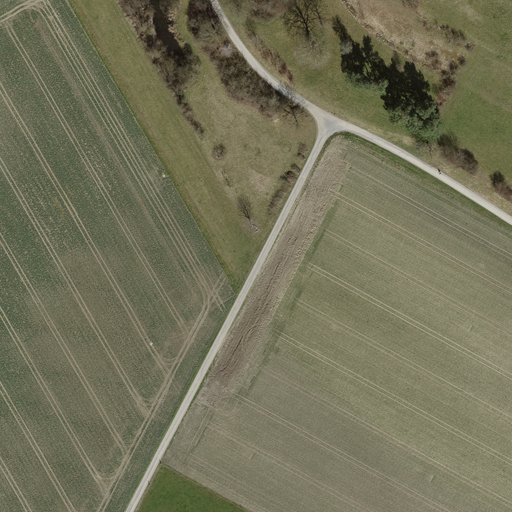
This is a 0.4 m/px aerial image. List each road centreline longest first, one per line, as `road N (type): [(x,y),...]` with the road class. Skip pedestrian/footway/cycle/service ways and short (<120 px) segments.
road 1 (track): [(332,119),(128,511)]
road 2 (track): [(511,220),(271,81),(214,0)]
